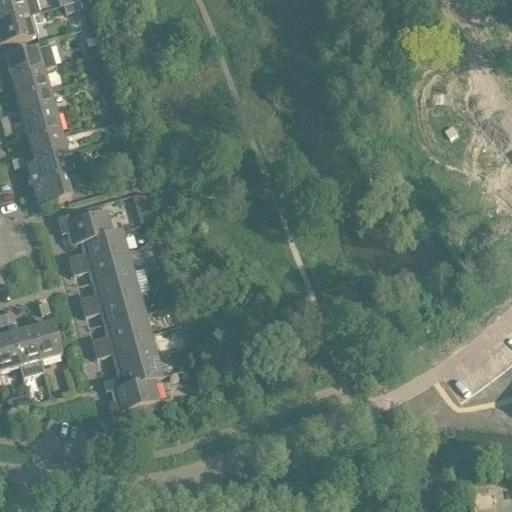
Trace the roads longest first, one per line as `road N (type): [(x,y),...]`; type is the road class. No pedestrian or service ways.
road 1 (residential): [(0,471),(154,482),(368,403)]
road 2 (unclassified): [(511,137),(466,60),(453,6)]
